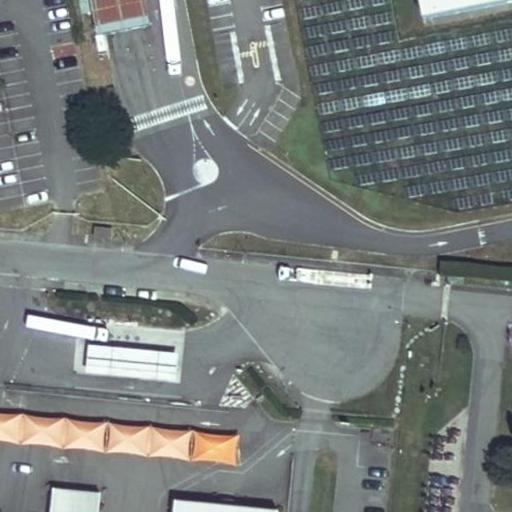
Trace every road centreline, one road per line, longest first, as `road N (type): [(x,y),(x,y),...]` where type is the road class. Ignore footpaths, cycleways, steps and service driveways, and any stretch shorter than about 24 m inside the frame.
road 1 (unclassified): [(0,252),(226,279),(332,334)]
road 2 (unknown): [(494,305),(482,511)]
